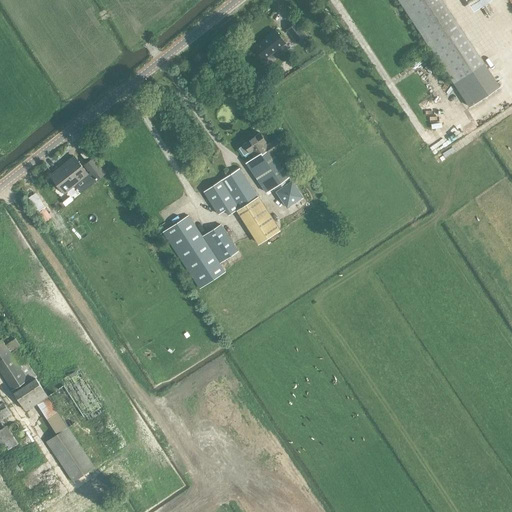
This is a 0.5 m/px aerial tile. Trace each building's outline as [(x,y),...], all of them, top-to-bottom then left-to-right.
[(485,63),(466,35),(442,0),(398,0),(432,49),(436,55),(454,83),(470,107),(501,86),(485,63)] [(468,0),(475,10),(490,0),(468,0)] [(297,43),(306,36),(296,23),(286,30),(297,43)] [(287,44),(278,31),(257,47),(266,60),(287,44)] [(289,177),(288,177),(272,153),(281,146),(276,139),(267,145),(265,143),(266,142),(258,131),(243,142),(244,143),(238,147),(243,155),(249,151),(250,153),(251,152),(254,158),(247,163),(267,192),(274,187),(287,207),(302,197),(289,177)] [(64,193),(88,174),(74,157),(51,176),(64,193)] [(96,180),(105,174),(93,159),(85,166),(96,180)] [(239,169),(204,192),(218,214),(225,210),(228,215),(236,210),(258,243),(260,246),(280,232),(278,229),(258,198),(239,169)] [(232,229),(225,233),(220,225),(202,237),(188,216),(165,232),(201,287),(225,271),(220,263),(238,251),(232,243),(239,239),(232,229)] [(0,371),(26,410),(48,396),(35,378),(36,375),(17,347),(20,346),(15,339),(5,345),(2,340),(0,340),(0,371)] [(62,381),(88,422),(104,412),(77,371),(62,381)] [(48,396),(68,427),(83,417),(63,386),(48,396)] [(0,420),(12,414),(0,395),(0,420)] [(0,429),(0,445),(3,452),(19,444),(9,425),(0,429)] [(46,441),(73,482),(94,468),(68,427),(46,441)]
